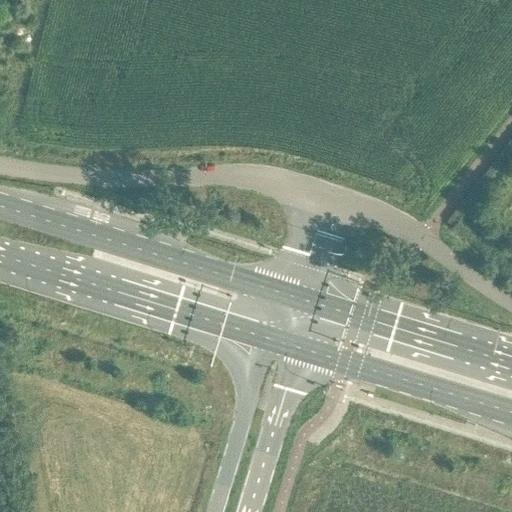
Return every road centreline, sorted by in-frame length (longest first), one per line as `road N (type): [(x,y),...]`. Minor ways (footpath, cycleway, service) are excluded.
road 1 (unclassified): [(325,199),(235,178),(27,172),(0,163)]
road 2 (secondary): [(298,297),(0,204)]
road 3 (secondary): [(0,257),(268,338)]
road 4 (secondary): [(296,348),(511,412)]
road 5 (secondary): [(511,362),(298,297)]
road 6 (unclassified): [(511,306),(418,240),(325,199)]
road 7 (unclassified): [(268,338),(216,511)]
road 8 (unclassified): [(245,511),(296,348)]
